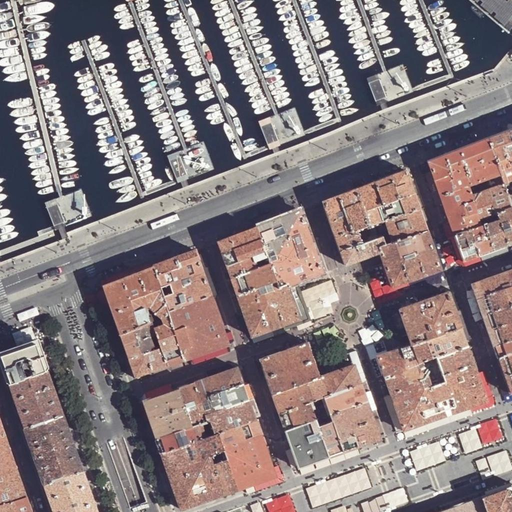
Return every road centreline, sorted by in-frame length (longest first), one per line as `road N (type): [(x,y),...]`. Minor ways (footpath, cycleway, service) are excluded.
road 1 (secondary): [(72,283),(511,109)]
road 2 (residential): [(50,293),(101,439),(125,431),(72,283)]
road 3 (tertiary): [(44,511),(0,386)]
